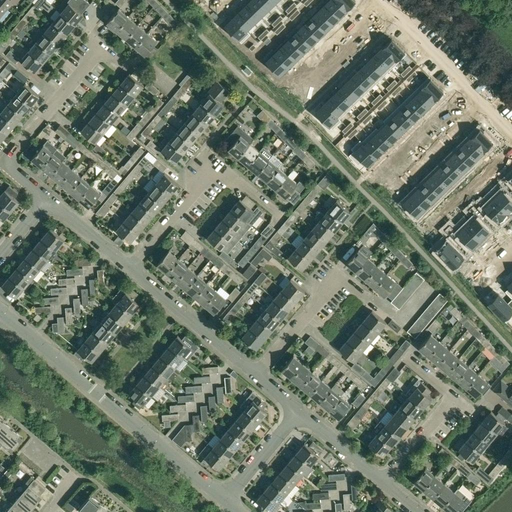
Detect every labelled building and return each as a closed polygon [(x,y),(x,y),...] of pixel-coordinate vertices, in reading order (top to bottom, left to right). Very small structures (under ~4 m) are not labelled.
[(0,0),(0,17),(13,2),(16,4),(19,0),(0,0)] [(69,3),(61,12),(75,24),(83,15),(82,14),(90,4),(84,0),(69,0),(68,2),(69,3)] [(256,0),(251,0),(248,4),(260,17),(267,10),(256,0)] [(270,0),(256,0),(267,10),(274,3),(270,0)] [(322,0),(316,7),(332,24),(339,17),(322,0)] [(323,0),(322,0),(339,17),(347,10),(337,0),(326,0),(325,1),(323,0)] [(354,0),(337,0),(347,10),(355,1),(354,0)] [(248,4),(241,11),(253,23),(260,17),(248,4)] [(33,5),(28,11),(33,15),(38,9),(33,5)] [(160,6),(156,10),(161,16),(166,12),(160,6)] [(317,9),(310,16),(325,31),(332,24),(316,7),(315,7),(317,9)] [(118,9),(106,23),(110,26),(109,28),(114,32),(116,31),(128,17),(118,9)] [(241,11),(234,18),(250,34),(246,30),(253,23),(241,11)] [(53,22),(67,34),(75,24),(61,12),(53,22)] [(25,15),(20,21),(25,25),(30,19),(25,15)] [(169,15),(165,19),(170,25),(175,20),(169,15)] [(310,16),(303,23),(317,38),(325,31),(310,16)] [(137,25),(128,17),(116,31),(126,39),(137,25)] [(234,18),(225,26),(241,43),(250,34),(234,18)] [(67,34),(53,22),(45,32),(59,44),(67,34)] [(294,28),(310,45),(317,38),(303,23),(302,23),(304,25),(297,32),(294,28)] [(17,24),(12,30),(17,34),(22,28),(17,24)] [(147,33),(137,25),(126,39),(135,47),(147,33)] [(294,28),(286,35),(303,52),(310,45),(294,28)] [(45,32),(37,41),(51,53),(54,50),(55,51),(60,46),(58,44),(59,44),(45,32)] [(147,33),(135,47),(145,55),(157,42),(147,33)] [(9,34),(4,40),(9,44),(14,38),(9,34)] [(288,37),(281,44),(295,59),(303,52),(286,35),(286,36),(288,37)] [(392,38),(383,47),(398,62),(407,54),(392,38)] [(37,41),(29,51),(43,63),(51,53),(37,41)] [(272,49),(272,50),(288,67),(295,59),(281,44),(274,51),(272,49)] [(383,47),(376,54),(390,69),(398,62),(383,47)] [(272,50),(263,58),(279,75),(288,67),(272,50)] [(10,51),(5,55),(15,64),(19,59),(10,51)] [(35,72),(43,63),(29,51),(21,60),(35,72)] [(376,54),(368,61),(383,76),(390,69),(376,54)] [(368,61),(361,68),(376,84),(383,76),(368,61)] [(361,68),(354,75),(368,91),(376,84),(361,68)] [(17,70),(13,75),(23,83),(27,78),(17,70)] [(130,74),(121,84),(135,95),(143,86),(130,74)] [(354,75),(346,83),(361,98),(368,91),(354,75)] [(429,76),(420,85),(434,100),(443,91),(429,76)] [(189,77),(184,83),(189,87),(194,81),(189,77)] [(209,94),(201,103),(215,115),(223,106),(224,105),(220,103),(229,92),(217,81),(208,92),(209,94)] [(149,82),(145,87),(154,96),(159,90),(149,82)] [(346,83),(339,90),(354,105),(361,98),(346,83)] [(25,84),(17,94),(31,106),(39,96),(25,84)] [(121,84),(113,93),(127,105),(135,95),(121,84)] [(420,85),(412,92),(427,107),(434,100),(420,85)] [(181,86),(176,92),(181,96),(186,91),(181,86)] [(339,90),(332,97),(347,112),(354,105),(339,90)] [(412,92),(405,99),(420,114),(427,107),(412,92)] [(113,93),(105,103),(119,115),(127,105),(113,93)] [(23,115),(31,106),(17,94),(9,103),(23,115)] [(173,96),(168,102),(173,106),(178,100),(173,96)] [(332,97),(324,104),(341,121),(339,119),(347,112),(332,97)] [(405,99),(398,106),(413,121),(420,114),(405,99)] [(9,103),(1,113),(15,125),(23,115),(9,103)] [(105,103),(97,112),(111,124),(119,115),(105,103)] [(155,103),(150,109),(155,113),(160,107),(155,103)] [(201,103),(193,113),(207,125),(215,115),(201,103)] [(324,104),(316,112),(332,129),(341,121),(324,104)] [(165,106),(160,111),(165,115),(170,109),(165,106)] [(398,106),(390,113),(405,128),(413,121),(398,106)] [(256,115),(266,125),(271,119),(262,110),(256,115)] [(97,112),(89,122),(103,134),(111,124),(97,112)] [(147,112),(142,118),(147,122),(152,116),(147,112)] [(1,113),(0,113),(0,128),(6,134),(15,125),(1,113)] [(193,113),(185,122),(199,134),(207,125),(193,113)] [(390,113),(383,120),(398,136),(405,128),(390,113)] [(157,115),(153,120),(157,124),(162,119),(157,115)] [(376,127),(376,128),(391,143),(398,136),(383,120),(383,121),(385,122),(378,129),(376,127)] [(139,121),(134,127),(139,131),(144,126),(139,121)] [(89,122),(81,131),(95,143),(103,134),(89,122)] [(185,122),(177,132),(191,144),(199,134),(185,122)] [(270,127),(276,132),(280,128),(275,123),(270,127)] [(149,124),(144,130),(149,134),(154,128),(149,124)] [(70,134),(60,125),(55,131),(65,140),(70,134)] [(238,125),(226,139),(232,144),(228,149),(237,157),(238,158),(250,144),(254,139),(238,125)] [(376,128),(369,135),(383,150),(391,143),(376,128)] [(480,129),(471,137),(487,154),(496,146),(480,129)] [(131,131),(126,137),(131,141),(136,135),(131,131)] [(177,132),(169,141),(183,153),(191,144),(177,132)] [(283,132),(279,136),(284,141),(289,137),(283,132)] [(360,140),(376,157),(383,150),(369,135),(361,141),(360,140)] [(74,137),(69,142),(75,146),(79,142),(74,137)] [(471,137),(463,144),(478,160),(478,159),(477,158),(484,151),(487,154),(471,137)] [(43,145),(31,159),(41,167),(57,149),(57,148),(48,140),(43,145)] [(353,151),(349,155),(358,165),(362,160),(367,165),(376,157),(360,140),(351,149),(353,151)] [(150,141),(146,146),(155,154),(160,149),(150,141)] [(169,141),(161,151),(175,163),(183,153),(169,141)] [(292,141),(287,145),(293,150),(297,146),(292,141)] [(97,144),(93,149),(102,157),(106,152),(97,144)] [(250,144),(238,158),(247,165),(259,151),(250,144)] [(463,144),(456,152),(471,167),(478,160),(463,144)] [(83,145),(79,150),(85,154),(89,150),(83,145)] [(136,151),(131,157),(136,161),(141,155),(144,151),(140,147),(136,151)] [(259,151),(247,165),(257,174),(268,160),(273,155),(263,147),(259,151)] [(57,149),(41,167),(50,175),(62,162),(66,157),(57,149)] [(301,150),(296,154),(302,159),(306,155),(301,150)] [(456,152),(449,159),(464,174),(462,172),(469,165),(471,167),(456,152)] [(92,153),(88,158),(94,163),(98,158),(92,153)] [(143,156),(139,162),(144,166),(148,160),(143,156)] [(128,170),(136,161),(131,157),(123,166),(128,170)] [(309,158),(305,163),(310,168),(315,164),(309,158)] [(157,159),(153,164),(162,172),(166,168),(157,159)] [(449,159),(442,166),(456,181),(464,174),(449,159)] [(268,160),(257,174),(266,182),(278,168),(268,160)] [(102,161),(98,165),(103,170),(108,166),(102,161)] [(62,162),(50,175),(60,183),(72,170),(62,162)] [(136,166),(131,172),(136,176),(140,170),(136,166)] [(442,166),(434,173),(449,188),(456,181),(442,166)] [(288,176),(278,168),(266,182),(276,190),(288,176)] [(111,169),(107,173),(113,178),(117,174),(111,169)] [(72,170),(60,183),(69,192),(81,178),(72,170)] [(164,173),(156,183),(170,195),(178,185),(164,173)] [(434,173),(427,180),(442,195),(449,188),(434,173)] [(511,173),(503,182),(511,191),(511,173)] [(128,175),(123,181),(128,185),(132,179),(128,175)] [(297,183),(288,176),(276,190),(285,198),(294,188),(299,193),(305,186),(299,181),(297,183)] [(81,178),(69,192),(79,200),(91,186),(81,178)] [(327,185),(321,179),(317,183),(324,189),(327,185)] [(427,180),(420,187),(434,202),(442,195),(427,180)] [(110,182),(101,192),(106,196),(114,186),(110,182)] [(511,191),(503,182),(490,195),(507,213),(511,208),(511,200),(508,196),(511,191)] [(156,183),(148,192),(162,204),(170,195),(156,183)] [(317,184),(312,190),(317,194),(321,188),(317,184)] [(119,185),(115,191),(120,195),(124,189),(119,185)] [(5,190),(0,195),(0,202),(11,211),(19,202),(14,198),(18,193),(9,186),(6,190),(5,190)] [(91,186),(79,200),(89,208),(100,194),(91,186)] [(420,187),(412,194),(427,209),(434,202),(420,187)] [(148,192),(140,202),(154,214),(162,204),(148,192)] [(309,193),(304,199),(308,203),(313,197),(309,193)] [(112,194),(107,200),(112,204),(116,198),(112,194)] [(412,194),(403,203),(418,218),(427,209),(412,194)] [(479,202),(475,207),(485,218),(490,213),(498,222),(507,213),(490,195),(481,204),(479,202)] [(240,199),(232,209),(246,221),(251,225),(264,210),(258,206),(254,211),(250,208),(241,200),(240,199)] [(328,210),(342,222),(350,212),(336,200),(328,210)] [(0,202),(0,218),(3,221),(11,211),(0,202)] [(140,202),(132,211),(146,223),(154,214),(140,202)] [(301,203),(296,209),(300,213),(305,207),(301,203)] [(104,204),(95,213),(102,219),(110,209),(104,204)] [(463,221),(480,239),(489,231),(481,222),(485,218),(475,207),(473,205),(468,210),(475,217),(467,225),(463,221)] [(232,209),(223,218),(243,235),(251,225),(246,221),(232,209)] [(316,215),(320,219),(334,231),(342,222),(328,210),(324,215),(319,211),(316,215)] [(132,211),(124,221),(138,233),(146,223),(132,211)] [(293,212),(288,218),(293,222),(297,216),(293,212)] [(223,218),(215,228),(235,244),(243,235),(223,218)] [(334,231),(320,219),(312,229),(326,241),(334,231)] [(124,221),(116,230),(129,242),(138,233),(124,221)] [(449,224),(445,229),(459,244),(463,239),(471,248),(480,239),(463,221),(455,230),(449,224)] [(285,222),(280,228),(284,232),(289,226),(285,222)] [(260,234),(267,239),(275,229),(269,224),(260,234)] [(50,228),(42,238),(56,250),(64,240),(50,228)] [(215,228),(207,237),(221,249),(222,248),(227,253),(235,244),(215,228)] [(326,241),(312,229),(304,238),(318,251),(326,241)] [(449,235),(435,249),(452,267),(462,257),(454,248),(459,244),(445,229),(444,230),(449,235)] [(195,239),(185,231),(180,237),(190,246),(195,239)] [(277,231),(272,237),(276,241),(281,235),(277,231)] [(381,232),(377,236),(382,242),(386,238),(381,232)] [(368,239),(363,234),(355,244),(360,248),(363,245),(368,239)] [(42,238),(34,248),(48,260),(56,250),(42,238)] [(254,244),(258,248),(263,243),(259,238),(254,244)] [(318,251),(304,238),(296,248),(310,260),(318,251)] [(269,241),(264,246),(274,254),(278,249),(269,241)] [(390,241),(385,245),(391,251),(395,246),(390,241)] [(195,247),(201,252),(205,247),(199,242),(195,247)] [(360,248),(346,263),(356,272),(368,258),(372,253),(363,245),(360,248)] [(34,248),(26,257),(40,269),(48,260),(34,248)] [(246,254),(250,258),(255,252),(251,248),(246,254)] [(263,257),(268,261),(272,256),(263,248),(250,262),(255,266),(263,257)] [(310,260),(296,248),(288,258),(302,270),(310,260)] [(208,250),(204,255),(210,260),(214,255),(208,250)] [(399,250),(394,254),(399,260),(404,255),(399,250)] [(168,251),(156,265),(166,273),(178,259),(168,251)] [(219,255),(229,264),(233,259),(223,251),(219,255)] [(26,257),(18,266),(32,278),(40,269),(26,257)] [(243,257),(238,263),(242,267),(247,261),(243,257)] [(218,258),(214,263),(220,268),(223,263),(218,258)] [(377,266),(368,258),(356,272),(365,280),(377,266)] [(178,259),(166,273),(176,281),(187,267),(178,259)] [(407,259),(402,263),(408,269),(412,264),(407,259)] [(242,274),(248,279),(256,269),(250,264),(242,274)] [(18,266),(10,276),(24,288),(32,278),(18,266)] [(227,266),(223,271),(229,276),(233,271),(227,266)] [(377,266),(365,280),(375,288),(387,274),(377,266)] [(187,267),(176,281),(185,289),(197,275),(187,267)] [(257,278),(262,282),(267,276),(262,272),(257,278)] [(412,277),(421,284),(424,279),(416,272),(412,277)] [(237,274),(233,279),(238,284),(242,279),(237,274)] [(396,283),(387,274),(375,288),(384,296),(396,283)] [(197,275),(185,289),(195,297),(207,283),(197,275)] [(10,276),(2,286),(15,298),(24,288),(10,276)] [(417,288),(421,284),(412,277),(409,281),(417,288)] [(304,291),(300,288),(290,280),(282,289),(296,301),(304,291)] [(405,285),(413,292),(417,288),(409,281),(405,285)] [(249,287),(254,291),(259,286),(254,282),(249,287)] [(207,283),(195,297),(204,305),(216,291),(207,283)] [(410,296),(413,292),(405,285),(401,290),(410,296)] [(235,288),(227,297),(232,302),(240,292),(235,288)] [(288,311),(296,301),(282,289),(274,299),(288,311)] [(406,301),(410,296),(401,290),(398,294),(406,301)] [(216,291),(204,305),(214,313),(226,299),(216,291)] [(241,297),(246,301),(251,295),(246,291),(241,297)] [(126,292),(118,302),(132,314),(140,304),(139,303),(130,296),(126,292)] [(436,297),(444,304),(448,300),(439,293),(436,297)] [(406,301),(398,294),(394,298),(402,305),(406,301)] [(499,294),(489,304),(506,322),(511,316),(511,298),(511,299),(507,303),(499,294)] [(432,301),(441,308),(444,304),(436,297),(432,301)] [(399,309),(402,305),(394,298),(391,302),(399,309)] [(280,320),(288,311),(274,299),(266,308),(272,312),(280,320)] [(233,306),(238,310),(243,305),(238,301),(233,306)] [(429,306),(437,313),(441,308),(432,301),(429,306)] [(118,302),(110,312),(124,323),(132,314),(118,302)] [(425,310),(434,317),(437,313),(429,306),(425,310)] [(272,330),(280,320),(272,312),(266,308),(258,318),(272,330)] [(222,320),(228,325),(236,315),(230,310),(222,320)] [(422,314),(430,321),(434,317),(425,310),(422,314)] [(372,311),(364,320),(378,332),(386,323),(372,311)] [(458,311),(454,315),(459,320),(463,316),(458,311)] [(110,312),(102,321),(116,333),(124,323),(110,312)] [(418,319),(426,326),(430,321),(422,314),(418,319)] [(258,318),(250,327),(264,339),(272,330),(258,318)] [(414,323),(423,330),(426,326),(418,319),(414,323)] [(441,323),(436,319),(427,329),(433,333),(441,323)] [(467,319),(462,324),(468,330),(472,325),(467,319)] [(370,342),(378,332),(364,320),(356,330),(370,342)] [(401,328),(391,320),(387,324),(397,333),(401,328)] [(102,321),(94,331),(108,342),(116,333),(102,321)] [(411,327),(419,334),(423,330),(414,323),(411,327)] [(250,327),(242,337),(256,349),(264,339),(250,327)] [(411,327),(407,332),(415,338),(419,334),(411,327)] [(476,328),(471,333),(476,338),(481,334),(476,328)] [(356,330),(348,339),(362,351),(370,342),(356,330)] [(94,331),(86,340),(100,352),(108,342),(94,331)] [(178,336),(169,346),(183,358),(186,360),(198,346),(185,334),(181,339),(178,336)] [(418,348),(428,356),(440,342),(430,334),(418,348)] [(320,344),(310,336),(305,342),(315,350),(320,344)] [(484,337),(480,342),(485,347),(489,343),(484,337)] [(362,351),(348,339),(339,349),(353,361),(362,351)] [(78,350),(75,354),(82,360),(85,356),(91,362),(100,352),(86,340),(78,350)] [(428,356),(438,364),(450,350),(440,342),(428,356)] [(403,343),(398,349),(403,353),(408,347),(403,343)] [(169,346),(161,356),(175,367),(183,358),(169,346)] [(488,350),(494,356),(498,351),(493,346),(488,350)] [(329,352),(323,347),(319,352),(325,357),(329,352)] [(438,364),(447,372),(459,358),(450,350),(438,364)] [(395,353),(390,359),(395,363),(400,357),(395,353)] [(333,355),(329,360),(335,365),(339,360),(333,355)] [(507,360),(501,355),(497,359),(502,365),(507,360)] [(161,356),(153,365),(167,377),(175,367),(161,356)] [(291,378),(303,364),(293,356),(281,370),(291,378)] [(469,366),(459,358),(447,372),(457,380),(469,366)] [(365,370),(356,362),(351,367),(361,375),(365,370)] [(387,362),(382,368),(387,372),(392,366),(387,362)] [(342,363),(338,368),(344,373),(348,368),(342,363)] [(312,372),(303,364),(291,378),(300,386),(312,372)] [(153,365),(145,374),(159,386),(167,377),(153,365)] [(466,388),(478,374),(469,366),(457,380),(466,388)] [(386,377),(391,381),(392,382),(401,372),(395,367),(386,377)] [(352,371),(348,376),(354,381),(358,376),(352,371)] [(384,376),(379,371),(374,377),(379,381),(384,376)] [(300,386),(310,394),(322,380),(312,372),(300,386)] [(145,374),(137,384),(151,396),(159,386),(145,374)] [(487,382),(478,374),(466,388),(475,396),(476,397),(479,392),(483,395),(491,385),(487,382)] [(386,387),(391,381),(386,377),(381,383),(386,387)] [(367,384),(361,379),(357,384),(363,389),(367,384)] [(331,388),(322,380),(310,394),(319,402),(331,388)] [(409,396),(423,408),(431,399),(427,395),(431,390),(421,382),(417,387),(413,392),(410,389),(406,394),(409,396)] [(511,390),(507,386),(501,382),(494,390),(511,405),(511,390)] [(137,384),(129,393),(135,399),(132,402),(139,409),(142,405),(143,405),(151,396),(137,384)] [(378,387),(374,392),(378,396),(383,391),(378,387)] [(319,402),(329,410),(341,396),(331,388),(319,402)] [(253,391),(240,406),(245,410),(259,421),(267,412),(263,408),(267,404),(253,391)] [(365,397),(361,393),(352,403),(357,407),(365,397)] [(341,396),(329,410),(339,418),(351,404),(341,396)] [(370,396),(365,402),(370,406),(375,400),(370,396)] [(415,418),(423,408),(409,396),(401,406),(415,418)] [(362,405),(357,411),(362,415),(367,409),(362,405)] [(401,406),(393,415),(407,427),(415,418),(401,406)] [(245,410),(237,419),(251,431),(259,421),(245,410)] [(483,421),(497,433),(505,423),(491,412),(483,421)] [(354,415),(346,424),(352,430),(360,420),(354,415)] [(399,437),(407,427),(393,415),(385,425),(399,437)] [(237,419),(229,429),(243,441),(251,431),(237,419)] [(497,433),(483,421),(475,431),(489,442),(497,433)] [(3,422),(0,424),(0,442),(1,443),(12,430),(3,422)] [(385,425),(377,434),(391,446),(394,443),(396,444),(400,439),(398,437),(399,437),(385,425)] [(229,429),(221,438),(235,450),(243,441),(229,429)] [(12,430),(1,443),(11,451),(22,438),(12,430)] [(467,440),(481,452),(489,442),(475,431),(467,440)] [(391,446),(377,434),(369,444),(383,456),(391,446)] [(221,438),(213,448),(227,460),(235,450),(221,438)] [(481,452),(467,440),(458,450),(472,462),(481,452)] [(305,443),(296,453),(310,465),(319,455),(305,443)] [(213,448),(205,457),(219,469),(227,460),(213,448)] [(442,448),(437,454),(446,462),(452,456),(442,448)] [(296,453),(288,463),(302,474),(310,465),(296,453)] [(455,459),(451,464),(457,469),(461,464),(455,459)] [(501,469),(506,463),(501,459),(496,465),(501,469)] [(288,463),(280,472),(294,484),(302,474),(288,463)] [(465,467),(461,472),(467,477),(471,472),(465,467)] [(8,468),(0,478),(4,482),(12,472),(8,468)] [(423,490),(435,476),(425,468),(413,482),(423,490)] [(498,473),(493,469),(488,474),(493,479),(498,473)] [(280,472),(272,482),(286,493),(294,484),(280,472)] [(476,485),(480,480),(474,475),(470,480),(476,485)] [(444,484),(435,476),(423,490),(432,498),(444,484)] [(28,485),(20,495),(33,506),(42,496),(40,495),(45,489),(33,479),(31,477),(25,483),(28,485)] [(272,482),(264,491),(278,503),(286,493),(272,482)] [(454,492),(444,484),(432,498),(442,506),(454,492)] [(457,488),(454,492),(442,506),(449,511),(453,511),(455,510),(457,511),(458,511),(470,499),(457,488)] [(264,491),(256,501),(269,511),(270,511),(278,503),(264,491)] [(20,495),(12,505),(20,511),(28,511),(33,506),(20,495)] [(90,495),(79,509),(82,511),(92,511),(100,504),(90,495)] [(380,499),(368,511),(390,511),(392,510),(380,499)]
